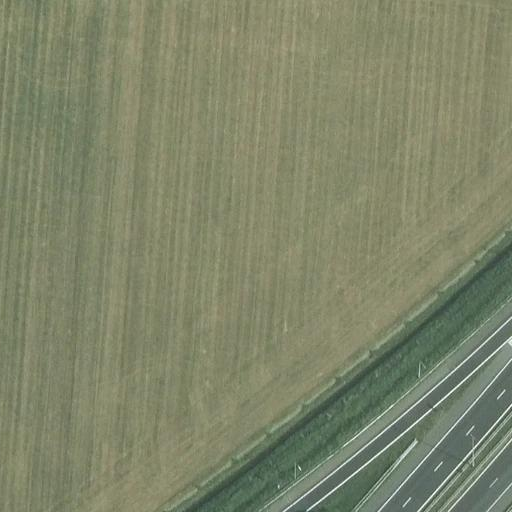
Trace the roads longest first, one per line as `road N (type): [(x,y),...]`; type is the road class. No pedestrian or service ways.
road 1 (motorway): [(511,327),(290,511)]
road 2 (motorway): [(511,379),(395,511)]
